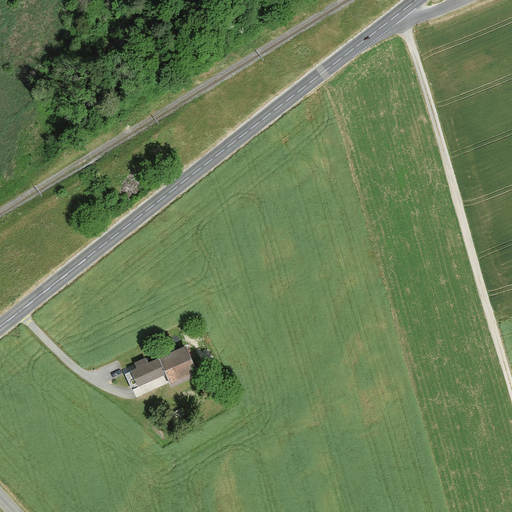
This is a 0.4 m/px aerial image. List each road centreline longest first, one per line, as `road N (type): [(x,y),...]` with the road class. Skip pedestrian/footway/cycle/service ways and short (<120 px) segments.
road 1 (tertiary): [(0,326),(387,23)]
road 2 (track): [(403,22),(511,388)]
